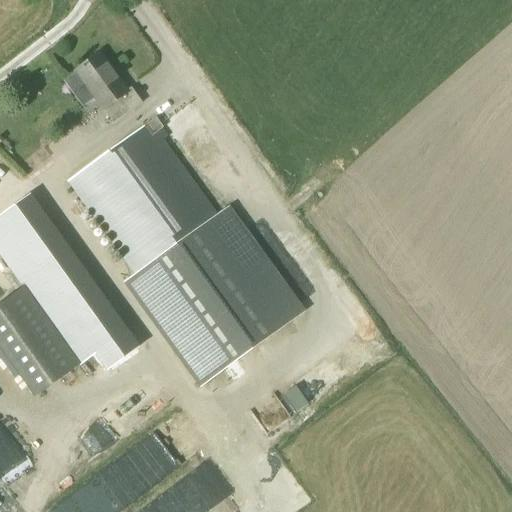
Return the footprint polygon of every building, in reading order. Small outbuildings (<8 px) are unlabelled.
[(128,95),(100,55),(76,73),(114,126),(127,117),(117,103),(128,95)] [(300,314),(225,211),(217,217),(156,133),(163,129),(155,119),(68,182),(136,276),(127,282),(202,385),(300,314)] [(0,219),(0,245),(45,213),(33,196),(0,219)] [(106,361),(138,339),(67,235),(18,269),(25,278),(0,294),(0,338),(36,391),(98,349),(106,361)] [(327,389),(317,376),(287,398),(297,412),(327,389)] [(0,421),(0,468),(15,486),(39,463),(0,421)] [(108,511),(99,495),(66,511),(108,511)]
